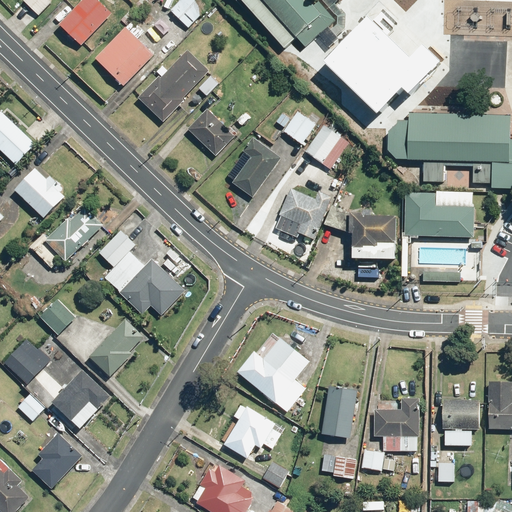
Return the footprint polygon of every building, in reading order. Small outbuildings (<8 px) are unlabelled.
[(84,0),(59,27),(81,47),(111,15),(94,0),(84,0)] [(182,0),(170,12),(188,29),(210,7),(202,0),(182,0)] [(323,12),(311,0),(238,0),(283,49),(323,12)] [(371,18),(326,67),(380,117),(405,90),(412,97),(443,64),(423,46),(413,57),(371,18)] [(112,78),(123,88),(154,57),(142,48),(125,29),(94,60),(112,78)] [(158,78),(138,100),(163,124),(183,102),(182,101),(209,73),(187,52),(160,80),(158,78)] [(219,84),(211,77),(198,90),(206,98),(219,84)] [(207,111),(187,131),(215,158),(235,137),(207,111)] [(302,147),(317,126),(298,113),(283,134),(292,140),(302,147)] [(0,115),(0,152),(15,166),(34,145),(0,115)] [(509,123),(409,120),(408,161),(508,164),(509,123)] [(312,181),(341,139),(323,127),(294,169),(312,181)] [(252,200),(281,160),(252,140),(242,154),(250,159),(232,185),(252,200)] [(35,171),(14,193),(43,220),(64,199),(59,194),(61,191),(49,179),(46,182),(35,171)] [(314,242),(332,199),(318,193),(315,201),(290,191),(279,217),(300,226),(297,234),(305,239),(314,242)] [(405,195),(404,237),(473,239),(474,209),(472,209),(472,195),(436,194),(436,196),(405,195)] [(67,221),(44,243),(65,264),(103,227),(84,209),(70,223),(67,221)] [(394,263),(395,220),(360,219),(360,216),(348,216),(348,237),(351,237),(351,262),(394,263)] [(120,233),(99,254),(106,262),(114,268),(135,247),(120,233)] [(467,244),(419,243),(419,264),(467,265),(467,244)] [(151,261),(119,294),(142,317),(151,307),(161,317),(185,292),(151,261)] [(423,274),(423,282),(460,283),(460,274),(423,274)] [(57,302),(40,319),(58,337),(75,319),(57,302)] [(125,322),(89,359),(110,379),(132,356),(129,354),(143,339),(125,322)] [(269,371),(256,389),(288,414),(306,391),(295,383),(310,364),(279,340),(260,364),(269,371)] [(5,365),(27,386),(51,361),(39,350),(37,351),(27,341),(5,365)] [(82,374),(51,406),(79,432),(110,401),(82,374)] [(488,418),(488,432),(511,431),(511,384),(500,385),(489,385),(488,418)] [(350,441),(357,393),(328,388),(321,437),(350,441)] [(29,397),(18,409),(33,423),(44,411),(29,397)] [(374,412),(374,438),(383,438),(383,453),(417,453),(417,438),(419,438),(419,400),(401,400),(401,412),(374,412)] [(480,402),(443,401),(442,430),(455,431),(455,433),(445,433),(444,447),(471,448),(471,433),(462,433),(462,431),(479,431),(480,402)] [(276,426),(243,407),(240,408),(233,419),(238,421),(223,447),(247,460),(254,447),(261,451),(276,426)] [(32,472),(52,491),(82,459),(58,435),(37,456),(42,461),(32,472)] [(381,473),(385,454),(365,451),(361,469),(381,473)] [(356,462),(336,459),(333,478),(353,481),(356,462)] [(0,511),(16,511),(29,499),(16,487),(21,482),(9,471),(0,462),(0,511)] [(272,463),(263,480),(279,489),(289,472),(272,463)] [(453,484),(454,466),(439,465),(439,483),(453,484)] [(296,511),(301,504),(293,500),(287,509),(277,503),(272,511),(246,511),(251,505),(256,497),(251,495),(241,489),(245,483),(219,468),(214,475),(209,472),(192,500),(198,503),(196,505),(207,511),(296,511)] [(383,511),(384,502),(363,501),(362,511),(383,511)]
